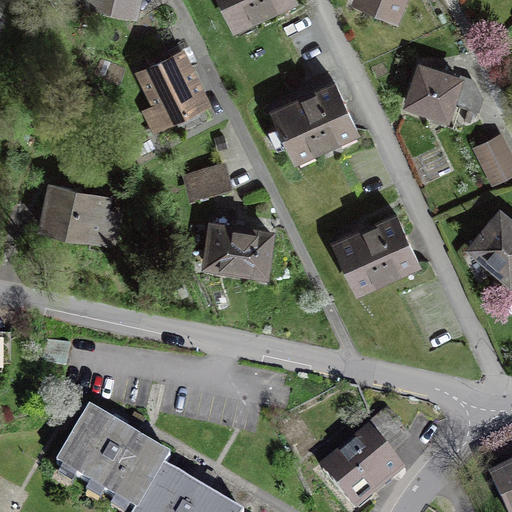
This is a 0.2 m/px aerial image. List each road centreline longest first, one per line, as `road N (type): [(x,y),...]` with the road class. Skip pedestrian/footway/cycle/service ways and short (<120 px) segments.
road 1 (residential): [(484,421),(430,385),(0,294)]
road 2 (residential): [(509,409),(317,0)]
road 3 (residential): [(511,123),(448,0)]
road 4 (residential): [(405,511),(484,421)]
